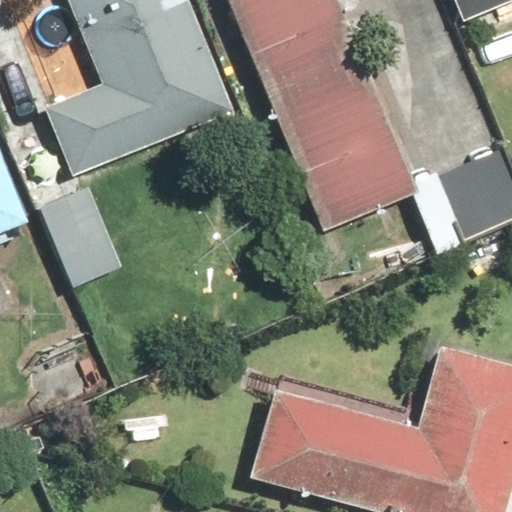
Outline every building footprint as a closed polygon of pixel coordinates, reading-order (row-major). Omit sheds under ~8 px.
[(228,118),(180,0),(58,0),(95,91),(42,112),(70,181),(228,118)] [(336,0),(218,0),(316,233),(417,191),(336,0)] [(511,0),(447,0),(457,25),(511,3),(511,0)] [(0,234),(19,227),(0,179),(0,234)] [(82,183),(35,205),(72,284),(119,262),(82,183)] [(266,392),(241,485),(348,511),(502,511),(511,476),(511,374),(432,354),(412,429),(266,392)]
